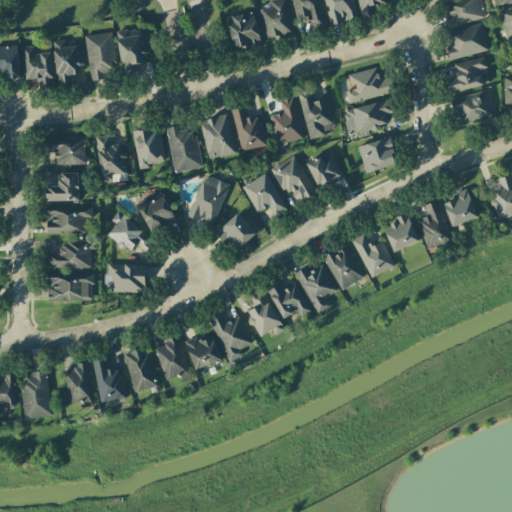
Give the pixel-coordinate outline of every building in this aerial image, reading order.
[(259,10),(268,41),(294,35),(285,0),(272,0),(270,1),(271,7),(259,10)] [(326,26),(318,0),(290,0),(296,19),(307,16),(311,30),(326,26)] [(324,0),(330,25),(357,19),(352,0),(324,0)] [(385,0),(356,0),(362,20),(376,17),(374,9),(387,5),(385,0)] [(485,17),(480,0),(451,0),(442,3),(448,27),(485,17)] [(505,38),(511,36),(511,6),(499,9),(505,38)] [(260,44),(253,12),(228,17),(234,50),(260,44)] [(450,47),(446,48),(449,60),(488,51),(481,23),(446,31),(450,47)] [(143,35),(128,36),(127,29),(117,31),(121,74),(136,72),(135,64),(146,63),(143,35)] [(90,80),(116,76),(110,32),(84,36),(90,80)] [(80,46),(65,47),(64,40),(53,41),(56,87),(72,86),(71,75),(81,75),(80,46)] [(0,46),(0,78),(19,77),(17,46),(0,46)] [(24,80),(39,79),(39,88),(52,87),(51,53),(34,54),(34,47),(22,47),(24,80)] [(456,77),(445,79),(448,94),(489,84),(485,68),(487,68),(484,56),(453,64),(456,77)] [(347,75),(350,88),(345,89),(348,103),(395,92),(392,77),(379,80),(376,68),(347,75)] [(511,104),(511,77),(503,78),(505,105),(511,104)] [(328,97),(314,100),(311,89),(298,91),(307,140),(326,136),(325,131),(334,129),(328,97)] [(459,126),(495,118),(488,90),(453,99),(459,126)] [(303,138),(294,97),(279,100),(282,113),(269,116),(276,145),(303,138)] [(343,110),(348,135),(386,127),(384,115),(393,113),(390,100),(343,110)] [(230,110),(241,151),(266,145),(259,115),(247,118),(245,107),(230,110)] [(207,159),(235,154),(227,115),(199,121),(207,159)] [(201,167),(194,129),(181,132),(180,125),(165,128),(173,172),(201,167)] [(165,163),(160,128),(132,131),(138,167),(165,163)] [(102,184),(128,180),(124,151),(120,152),(119,144),(111,145),(109,134),(95,136),(102,184)] [(85,164),(84,137),(48,138),(48,153),(55,153),(55,165),(85,164)] [(366,173),(397,164),(389,137),(357,147),(366,173)] [(318,188),(343,176),(331,151),(306,163),(318,188)] [(315,193),(294,156),(270,169),(284,195),(296,188),(303,200),(315,193)] [(78,173),(59,173),(59,186),(46,187),(46,202),(79,201),(78,173)] [(257,213),(269,206),(275,217),(287,210),(266,173),(242,187),(257,213)] [(229,184),(204,174),(187,216),(212,227),(229,184)] [(498,220),(511,216),(511,219),(511,176),(511,175),(497,178),(500,189),(491,191),(498,220)] [(452,227),(477,217),(466,188),(451,194),(453,200),(443,204),(452,227)] [(135,203),(149,234),(175,222),(161,191),(135,203)] [(451,241),(438,201),(423,205),(427,216),(418,219),(427,249),(451,241)] [(46,207),(46,234),(84,233),(84,217),(92,217),(92,207),(46,207)] [(110,220),(116,224),(107,235),(129,252),(135,244),(145,252),(154,241),(117,211),(110,220)] [(255,233),(236,213),(216,232),(235,252),(255,233)] [(418,242),(408,216),(382,226),(393,252),(418,242)] [(351,240),(371,278),(394,266),(380,239),(369,245),(363,233),(351,240)] [(90,249),(96,249),(96,241),(59,242),(59,254),(47,254),(47,268),(90,268),(90,249)] [(363,278),(344,245),(322,257),(342,290),(363,278)] [(107,284),(110,284),(110,292),(145,293),(146,265),(107,264),(107,284)] [(294,273),(316,315),(330,307),(324,296),(336,290),(322,264),(309,272),(306,266),(294,273)] [(93,300),(92,275),(47,276),(48,301),(93,300)] [(283,319),(297,311),(300,318),(311,312),(294,283),(283,290),(278,280),(265,287),(283,319)] [(255,307),(247,311),(259,337),(272,331),(274,336),(283,331),(263,290),(249,297),(255,307)] [(239,317),(226,322),(221,313),(208,319),(228,362),(242,356),(239,349),(251,344),(239,317)] [(167,383),(189,374),(175,336),(165,340),(166,344),(154,349),(167,383)] [(220,361),(212,337),(199,341),(197,337),(185,341),(193,369),(220,361)] [(156,387),(147,347),(124,353),(133,392),(156,387)] [(100,403),(126,397),(120,368),(108,370),(106,358),(91,361),(100,403)] [(68,406),(92,402),(87,365),(62,368),(68,406)] [(51,415),(46,371),(31,372),(31,379),(20,381),(24,418),(51,415)] [(0,373),(0,408),(15,408),(14,373),(0,373)]
